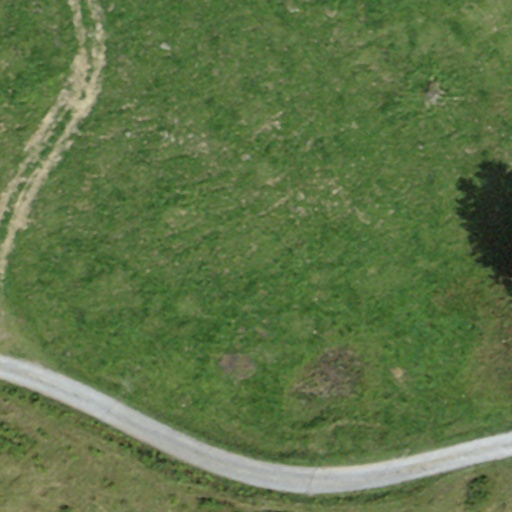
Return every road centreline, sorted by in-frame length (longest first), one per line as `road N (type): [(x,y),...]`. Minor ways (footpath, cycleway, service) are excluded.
road 1 (track): [(511,443),(394,473),(313,480),(241,468),(0,363)]
road 2 (track): [(92,0),(90,82),(0,241)]
